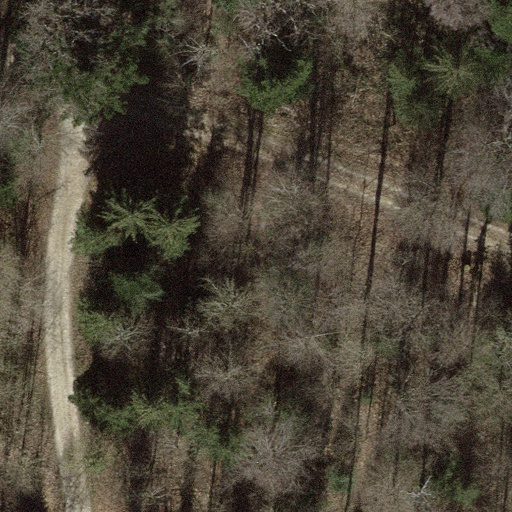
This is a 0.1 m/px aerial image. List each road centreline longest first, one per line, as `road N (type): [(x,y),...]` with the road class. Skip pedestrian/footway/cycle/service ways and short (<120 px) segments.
road 1 (track): [(511,240),(0,48)]
road 2 (track): [(112,91),(73,182),(60,254),(83,511)]
